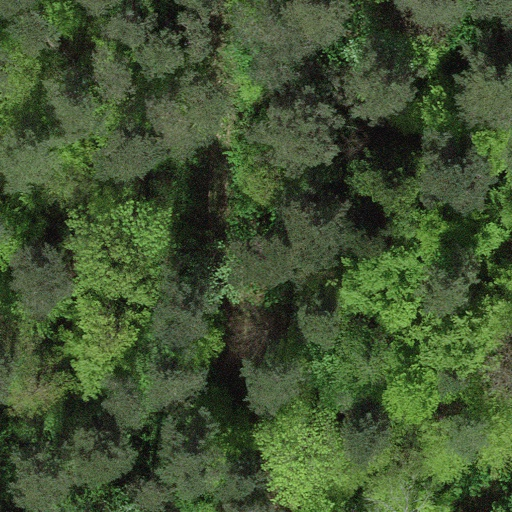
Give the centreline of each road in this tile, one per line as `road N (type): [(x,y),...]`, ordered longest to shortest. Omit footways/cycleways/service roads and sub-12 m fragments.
road 1 (track): [(291,511),(286,424),(254,384),(166,400),(114,452),(30,501),(0,509)]
road 2 (track): [(254,384),(232,144),(266,34),(244,0)]
